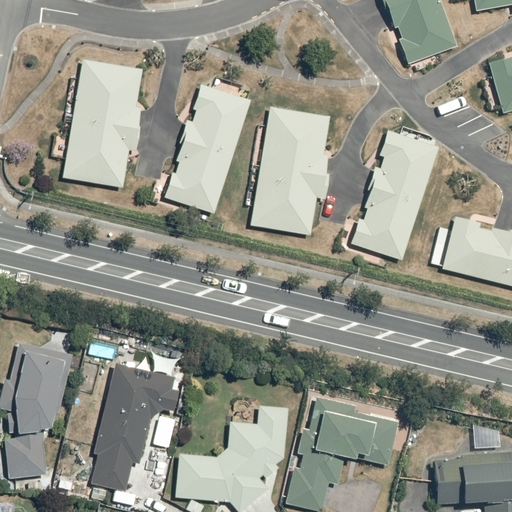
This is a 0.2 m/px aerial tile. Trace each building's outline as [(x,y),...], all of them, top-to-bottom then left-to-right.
[(449,31),(438,0),(389,0),(404,46),(449,31)] [(141,49),(80,40),(62,164),(122,173),(141,49)] [(500,97),(511,93),(511,46),(488,53),(500,97)] [(217,199),(247,91),(198,77),(168,185),(217,199)] [(322,101),(260,94),(247,205),(309,213),(322,101)] [(350,229),(401,245),(437,130),(386,114),(350,229)] [(511,218),(451,202),(438,249),(511,270),(511,218)] [(67,397),(74,355),(60,353),(60,347),(21,343),(17,378),(7,377),(4,415),(22,417),(25,433),(8,435),(12,478),(34,476),(35,481),(52,480),(47,431),(60,430),(67,397)] [(88,483),(116,490),(112,507),(133,511),(153,511),(167,454),(145,449),(154,414),(164,416),(166,409),(176,412),(182,391),(179,390),(182,379),(120,365),(88,483)] [(368,406),(321,396),(317,418),(324,420),(316,456),(305,453),(302,467),(297,466),(289,504),(323,511),(324,511),(331,482),(343,485),(349,459),(390,467),(400,422),(366,415),(368,406)] [(222,456),(183,452),(178,496),(229,502),(240,511),(239,511),(276,511),(272,511),(281,464),(285,465),(295,409),(263,403),(260,422),(236,418),(231,444),(222,456)] [(478,426),(478,447),(502,447),(502,426),(478,426)] [(511,511),(511,455),(436,459),(438,505),(486,503),(486,511),(511,511)]
